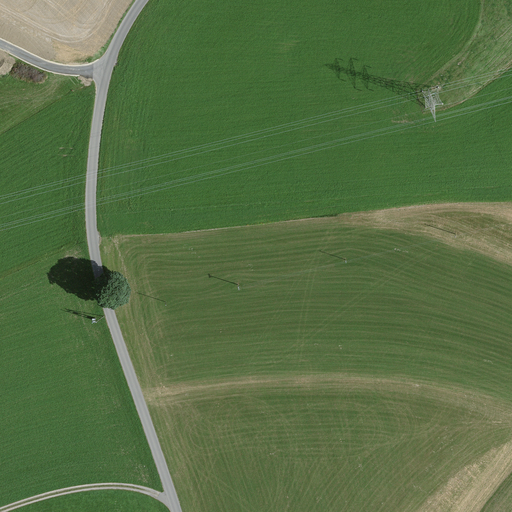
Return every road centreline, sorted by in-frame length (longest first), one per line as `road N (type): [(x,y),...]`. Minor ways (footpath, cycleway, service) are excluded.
road 1 (unclassified): [(176,511),(98,274),(89,218),(104,72),(141,0)]
road 2 (track): [(0,511),(97,487),(126,487),(174,506)]
